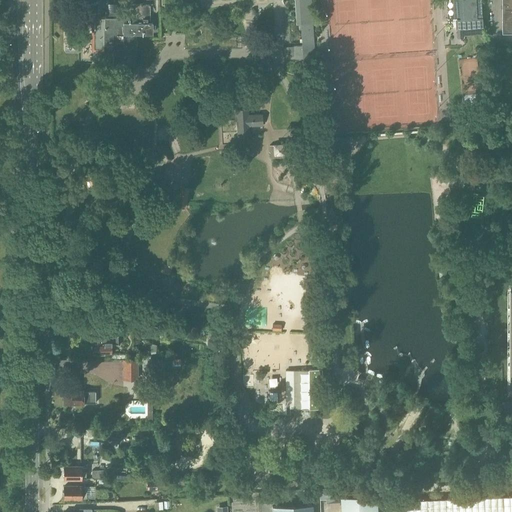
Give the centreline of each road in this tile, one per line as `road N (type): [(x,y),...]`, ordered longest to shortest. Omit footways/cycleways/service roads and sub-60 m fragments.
road 1 (secondary): [(30,511),(30,255)]
road 2 (secondary): [(14,0),(30,223)]
road 3 (secondary): [(30,223),(32,0)]
